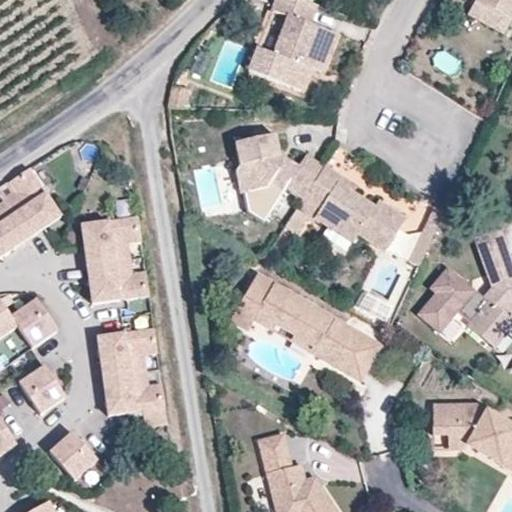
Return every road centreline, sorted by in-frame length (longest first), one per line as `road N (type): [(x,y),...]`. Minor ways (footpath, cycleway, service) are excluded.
road 1 (residential): [(148,73),(158,189),(209,511)]
road 2 (residential): [(1,511),(14,472),(72,420),(88,372),(82,333),(65,303),(30,285),(0,285)]
road 3 (residential): [(381,85),(368,111),(370,137),(424,171),(442,160),(449,119)]
road 4 (unclassified): [(148,73),(0,169)]
